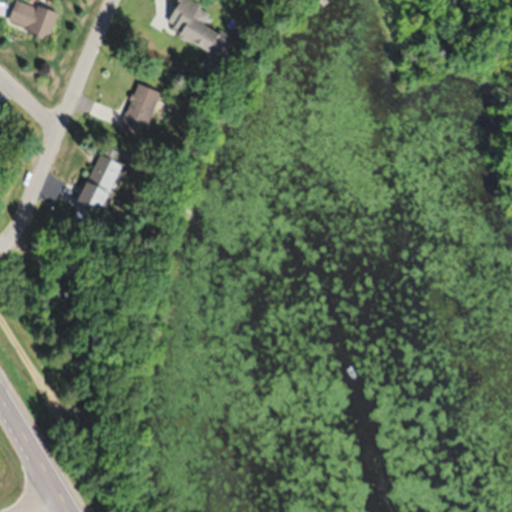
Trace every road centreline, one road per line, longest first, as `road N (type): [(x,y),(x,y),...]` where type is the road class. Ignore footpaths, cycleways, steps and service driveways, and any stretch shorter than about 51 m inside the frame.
road 1 (residential): [(112,0),(56,124)]
road 2 (residential): [(0,237),(27,204),(56,124)]
road 3 (secondary): [(0,404),(65,511)]
